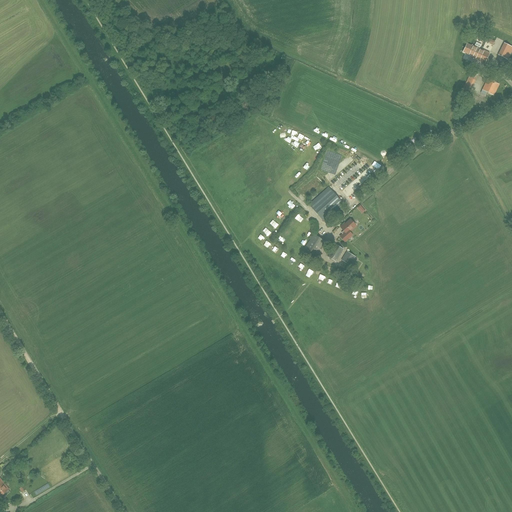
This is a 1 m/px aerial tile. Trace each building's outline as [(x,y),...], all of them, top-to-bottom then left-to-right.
[(503,47),(511,52),(511,50),(511,47),(505,43),(503,47)] [(470,55),(470,56),(485,63),(490,53),(472,45),(472,46),(467,44),(463,52),(470,55)] [(470,92),(479,72),(472,68),(463,89),(470,92)] [(487,79),(482,90),(493,95),(499,84),(487,79)] [(324,221),(343,204),(328,187),(309,205),(324,221)] [(360,204),(356,207),(362,213),(365,210),(360,204)] [(269,223),(275,228),(279,224),(273,219),(269,223)] [(354,222),(353,222),(350,219),(345,224),(344,223),(343,224),(340,227),(344,231),(342,233),(343,234),(340,236),(345,242),(352,235),(349,232),(356,226),(356,225),(354,222)] [(314,234),(303,251),(314,258),(324,241),(314,234)] [(335,244),(328,257),(335,261),(343,249),(335,244)] [(347,251),(341,260),(350,265),(355,256),(347,251)] [(335,274),(350,280),(352,274),(338,267),(335,274)] [(9,489),(4,483),(0,486),(0,498),(1,499),(10,492),(8,490),(9,489)]
